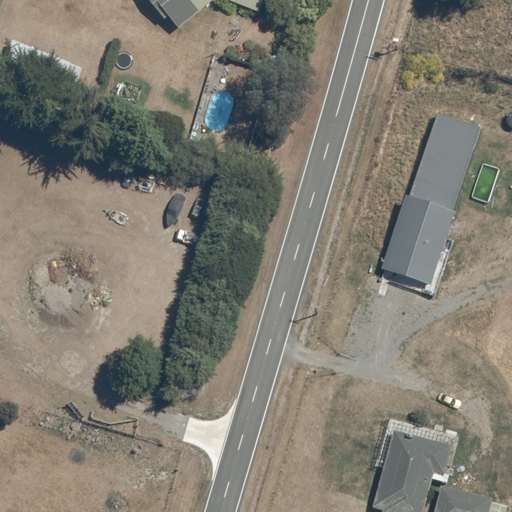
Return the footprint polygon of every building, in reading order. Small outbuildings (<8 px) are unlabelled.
[(152,0),(167,17),(170,15),(181,27),(213,0),(231,0),(260,11),(264,0),(152,0)] [(75,88),(83,67),(14,39),(6,61),(75,88)] [(454,210),(481,129),(439,115),(412,194),(409,193),(384,268),(436,285),(447,251),(444,251),(458,211),(454,210)] [(456,438),(396,424),(375,510),(382,511),(425,511),(436,470),(447,473),(456,438)] [(506,511),(508,504),(492,500),(493,496),(442,485),(436,511),(506,511)]
